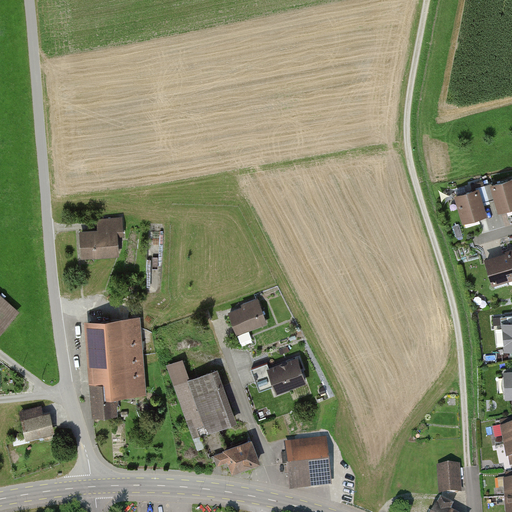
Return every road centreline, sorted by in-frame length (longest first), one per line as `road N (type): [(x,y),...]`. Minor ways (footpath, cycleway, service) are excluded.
road 1 (track): [(473,511),(460,328),(408,136),(429,0)]
road 2 (unclassified): [(29,0),(56,312),(94,487)]
road 3 (primary): [(94,487),(210,489),(316,511)]
